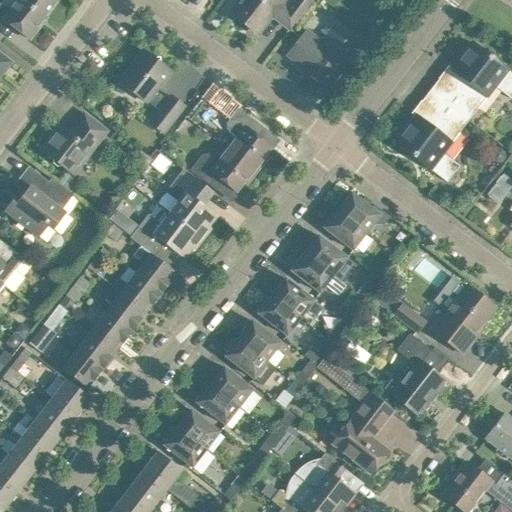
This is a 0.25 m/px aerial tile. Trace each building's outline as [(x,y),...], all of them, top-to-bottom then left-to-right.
[(37,25),(55,2),(51,0),(18,0),(10,11),(0,3),(0,17),(29,40),(39,27),(37,25)] [(294,0),(287,10),(274,0),(240,0),(230,14),(249,29),(252,24),(261,30),(272,16),(289,30),(310,3),(307,0),(294,0)] [(327,89),(355,53),(360,46),(334,26),(321,43),(306,31),(286,56),(302,68),(301,69),(327,89)] [(511,97),(511,74),(471,43),(451,69),(447,66),(437,79),(477,109),(494,87),(511,100),(511,97)] [(166,100),(155,92),(170,72),(160,64),(159,57),(152,58),(142,50),(118,81),(147,102),(158,111),(149,123),(163,134),(184,107),(170,96),(166,100)] [(0,76),(11,63),(0,54),(0,76)] [(443,154),(460,131),(421,101),(410,114),(414,117),(394,142),(446,183),(459,166),(443,154)] [(270,147),(251,133),(258,124),(237,108),(225,124),(226,130),(236,138),(227,150),(230,152),(255,172),(265,159),(262,157),(270,147)] [(83,163),(107,132),(83,113),(74,125),(68,133),(58,126),(40,150),(51,159),(52,163),(58,167),(62,167),(69,173),(79,160),(83,163)] [(167,145),(160,153),(169,159),(175,151),(167,145)] [(496,150),(492,155),(493,160),(498,164),(503,164),(507,159),(507,153),(502,149),(496,150)] [(255,172),(230,152),(227,150),(218,162),(208,154),(202,155),(190,170),(210,186),(216,177),(235,192),(242,182),(245,184),(255,172)] [(140,151),(132,160),(145,170),(152,161),(140,151)] [(61,211),(73,195),(55,181),(52,185),(28,167),(18,179),(25,185),(21,190),(24,193),(17,202),(14,199),(4,211),(38,237),(47,226),(52,230),(65,214),(61,211)] [(212,193),(212,192),(182,170),(165,192),(178,202),(168,214),(202,240),(211,229),(209,227),(217,217),(202,206),(212,193)] [(511,181),(503,175),(487,196),(498,205),(511,186),(511,181)] [(374,205),(371,209),(350,193),(336,210),(366,233),(372,225),(383,225),(389,217),(374,205)] [(366,233),(336,210),(323,228),(352,251),(366,233)] [(202,240),(168,214),(159,226),(146,216),(129,238),(140,246),(161,263),(166,256),(165,252),(157,246),(161,242),(183,260),(191,249),(194,251),(202,240)] [(4,223),(0,227),(0,234),(6,239),(10,234),(9,227),(4,223)] [(115,241),(122,232),(112,225),(106,234),(115,241)] [(346,258),(333,248),(317,235),(303,253),(333,276),(333,275),(346,258)] [(24,259),(0,240),(0,282),(3,285),(13,292),(24,278),(14,271),(24,259)] [(400,260),(407,249),(400,244),(393,254),(400,260)] [(175,274),(161,263),(140,246),(132,256),(141,263),(134,273),(161,294),(170,282),(168,280),(173,273),(174,275),(175,274)] [(110,254),(101,247),(94,257),(103,264),(110,254)] [(333,276),(303,253),(290,271),(319,293),(325,286),(338,296),(346,285),(333,275),(333,276)] [(392,270),(400,260),(393,254),(385,264),(392,270)] [(161,294),(134,273),(125,284),(117,278),(111,286),(119,292),(144,311),(149,304),(151,306),(161,294)] [(88,283),(79,276),(72,286),(80,293),(88,283)] [(322,308),(313,301),(284,278),(281,282),(278,279),(269,291),(272,293),(270,296),(299,319),(305,311),(314,318),(322,308)] [(470,340),(495,308),(466,286),(465,288),(452,278),(434,302),(447,311),(444,315),(441,313),(429,329),(463,355),(473,342),(470,340)] [(74,301),(80,293),(72,286),(65,294),(74,301)] [(367,302),(374,292),(367,287),(360,297),(367,302)] [(138,318),(144,311),(119,292),(104,311),(132,332),(141,320),(138,318)] [(299,319),(270,296),(269,298),(265,296),(256,307),(259,310),(257,313),(286,336),(299,319)] [(359,312),(367,302),(360,297),(352,307),(359,312)] [(34,300),(31,305),(37,310),(41,305),(34,300)] [(425,323),(401,305),(392,316),(416,334),(425,323)] [(132,332),(104,311),(90,330),(114,349),(120,342),(122,344),(132,332)] [(58,321),(49,314),(42,324),(51,331),(58,321)] [(280,344),(267,333),(251,321),(237,338),(266,361),(280,344)] [(20,322),(12,332),(22,340),(23,340),(30,330),(20,322)] [(44,340),(51,331),(42,324),(35,333),(44,340)] [(333,345),(341,335),(334,329),(326,339),(333,345)] [(109,356),(114,349),(90,330),(75,349),(102,370),(111,358),(109,356)] [(12,332),(4,343),(14,351),(22,340),(12,332)] [(393,379),(386,389),(391,393),(390,394),(416,415),(427,400),(429,402),(434,395),(432,394),(443,380),(436,375),(446,362),(431,351),(409,334),(399,347),(416,361),(399,383),(393,379)] [(274,367),(266,361),(237,338),(235,341),(232,338),(223,350),(226,352),(223,356),(253,379),(256,375),(263,381),(274,367)] [(324,357),(310,347),(304,355),(317,366),(324,357)] [(102,370),(75,349),(60,369),(70,377),(86,389),(87,388),(86,387),(91,380),(93,382),(102,370)] [(2,350),(0,352),(0,364),(3,366),(10,356),(2,350)] [(23,363),(16,358),(9,367),(15,372),(23,363)] [(8,382),(15,372),(9,367),(1,377),(8,382)] [(252,390),(248,387),(223,367),(209,385),(238,407),(252,390)] [(300,387),(308,377),(302,373),(294,383),(300,387)] [(371,439),(393,411),(350,377),(341,388),(362,404),(331,444),(370,474),(381,460),(387,451),(371,439)] [(74,418),(89,399),(65,380),(50,400),(74,418)] [(292,397),(300,387),(294,383),(286,393),(292,397)] [(238,407),(209,385),(207,387),(204,385),(195,396),(198,399),(195,403),(224,425),(238,407)] [(60,437),(74,418),(50,400),(35,419),(60,437)] [(219,432),(205,422),(190,410),(187,414),(184,411),(174,423),(178,425),(176,428),(205,450),(219,432)] [(279,439),(295,417),(288,412),(271,433),(279,439)] [(511,419),(503,413),(484,438),(511,460),(511,419)] [(45,456),(60,437),(35,419),(21,438),(45,456)] [(205,450),(176,428),(174,430),(171,427),(162,439),(165,442),(162,445),(191,468),(205,450)] [(262,460),(279,439),(271,433),(255,455),(262,460)] [(30,475),(45,456),(21,438),(6,457),(30,475)] [(199,497),(175,478),(181,470),(157,452),(142,471),(166,490),(190,508),(199,497)] [(348,473),(345,470),(330,458),(324,454),(319,460),(316,464),(312,465),(307,467),(303,470),(300,473),(297,477),(341,511),(355,494),(343,485),(345,482),(345,477),(348,473)] [(245,482),(262,460),(255,455),(238,476),(245,482)] [(0,482),(15,494),(30,475),(6,457),(0,464),(0,482)] [(511,511),(511,499),(494,485),(495,484),(465,462),(456,474),(458,475),(442,496),(462,511),(467,511),(485,489),(511,510),(511,511)] [(151,509),(166,490),(142,471),(127,490),(151,509)] [(511,480),(503,474),(494,485),(511,499),(511,480)] [(230,501),(245,482),(238,476),(223,496),(230,501)] [(340,511),(341,511),(297,477),(294,480),(292,484),(291,488),(289,492),(289,497),(286,494),(278,488),(269,499),(281,509),(285,511),(340,511)] [(0,511),(1,511),(15,494),(0,482),(0,511)] [(116,511),(148,511),(151,509),(127,490),(113,509),(116,511)] [(213,511),(218,506),(211,501),(203,511),(213,511)]
